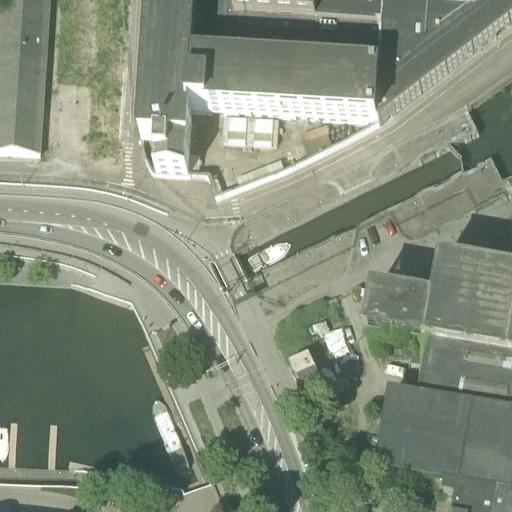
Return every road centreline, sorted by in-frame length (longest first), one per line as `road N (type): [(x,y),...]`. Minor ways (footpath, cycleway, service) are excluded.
road 1 (secondary): [(228,352),(181,279),(142,246),(92,225),(0,216)]
road 2 (secondary): [(308,511),(255,376),(228,352)]
road 3 (secondary): [(228,352),(230,382),(281,511)]
